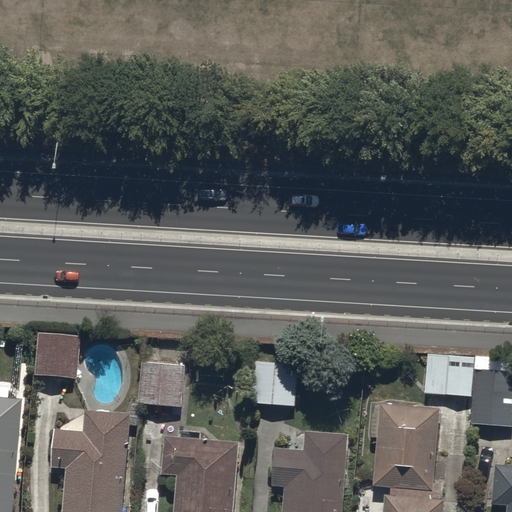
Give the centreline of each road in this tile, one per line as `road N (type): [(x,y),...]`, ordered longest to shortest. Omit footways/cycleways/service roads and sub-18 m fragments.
road 1 (primary): [(511,289),(0,259)]
road 2 (primary): [(0,194),(511,224)]
